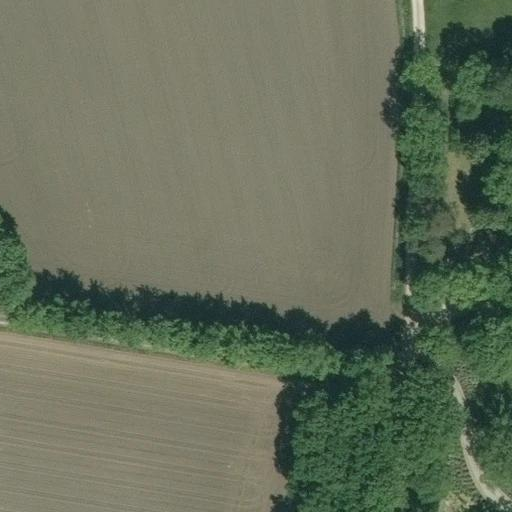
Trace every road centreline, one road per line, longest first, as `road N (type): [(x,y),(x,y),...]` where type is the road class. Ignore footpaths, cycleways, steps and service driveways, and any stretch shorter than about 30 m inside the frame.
road 1 (track): [(406,307),(421,59),(417,0)]
road 2 (track): [(394,511),(403,372)]
